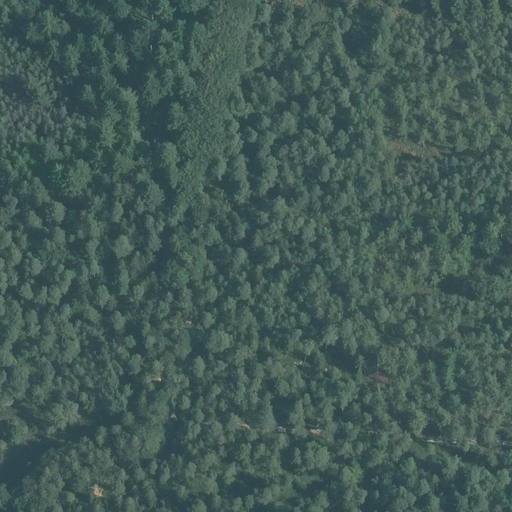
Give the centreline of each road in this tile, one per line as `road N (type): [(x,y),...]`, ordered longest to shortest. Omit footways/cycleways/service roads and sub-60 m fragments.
road 1 (track): [(178,413),(243,0)]
road 2 (track): [(511,441),(178,413)]
road 3 (track): [(511,229),(207,210)]
road 4 (track): [(178,413),(55,475),(31,511)]
